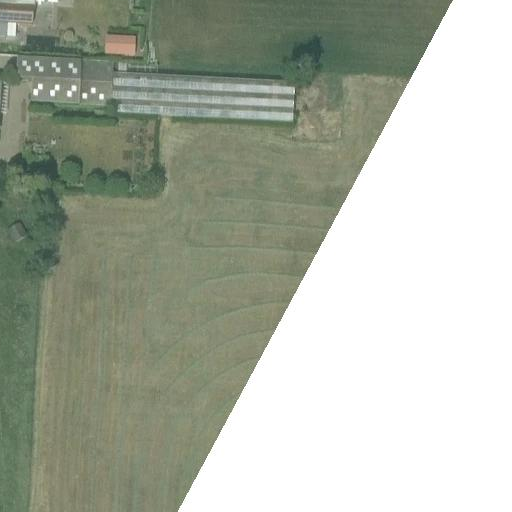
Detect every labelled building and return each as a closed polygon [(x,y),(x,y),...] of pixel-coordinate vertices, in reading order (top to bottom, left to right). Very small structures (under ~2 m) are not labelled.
[(138,0),(138,13),(156,14),(156,0),(138,0)] [(0,38),(28,40),(30,8),(0,5),(0,38)] [(134,38),(105,36),(104,54),(133,56),(134,38)] [(302,131),(300,81),(253,82),(253,90),(226,90),(225,53),(194,54),(195,92),(219,91),(220,114),(235,113),(236,126),(275,124),(276,132),(302,131)] [(32,80),(31,105),(112,109),(114,64),(19,60),(18,80),(32,80)]
